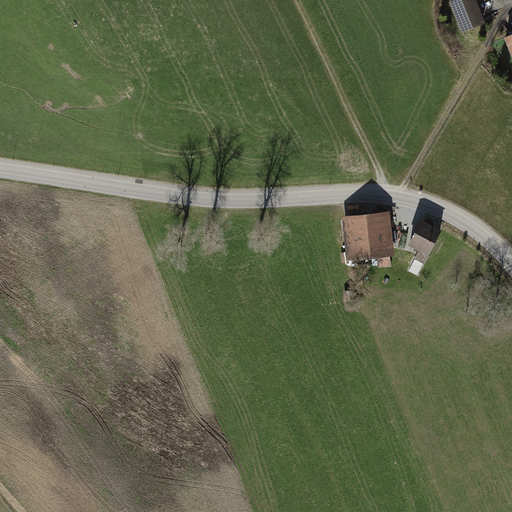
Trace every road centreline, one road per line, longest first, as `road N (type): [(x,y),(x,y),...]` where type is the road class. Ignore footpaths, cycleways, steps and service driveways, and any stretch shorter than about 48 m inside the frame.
road 1 (tertiary): [(0,172),(225,200),(400,199),(474,229),(511,266)]
road 2 (track): [(400,199),(511,10)]
